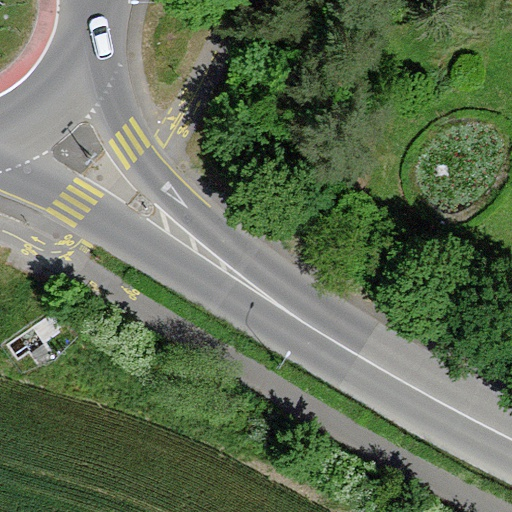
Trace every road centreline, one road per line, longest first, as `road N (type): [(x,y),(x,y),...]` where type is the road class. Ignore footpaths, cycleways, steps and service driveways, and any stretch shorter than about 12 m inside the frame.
road 1 (tertiary): [(511,436),(237,274)]
road 2 (tertiary): [(237,274),(149,170),(87,55)]
road 3 (tertiary): [(0,155),(93,212),(237,274)]
road 4 (secondary): [(0,136),(54,104),(87,55)]
